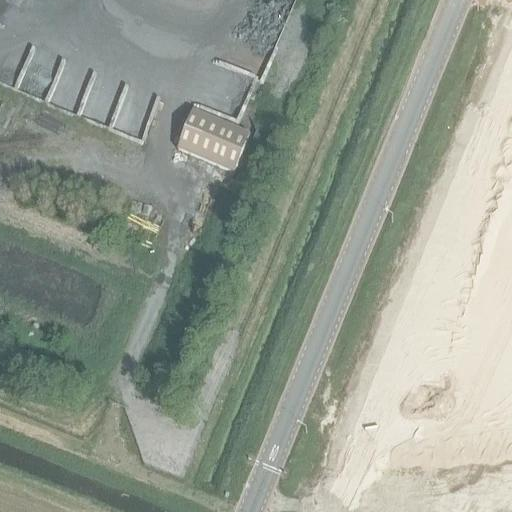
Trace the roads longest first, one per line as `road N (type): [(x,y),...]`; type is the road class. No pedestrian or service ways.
road 1 (tertiary): [(248,511),(447,0)]
road 2 (track): [(255,511),(511,471)]
